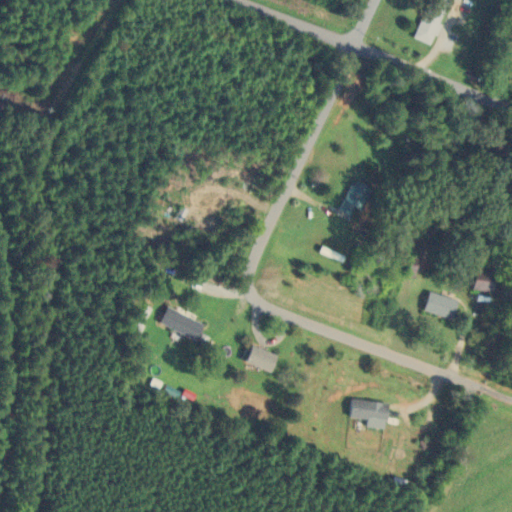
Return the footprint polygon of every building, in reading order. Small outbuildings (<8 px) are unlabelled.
[(447,0),(425,0),(409,37),(427,45),(447,0)] [(351,208),(356,211),(368,190),(350,180),(333,210),(346,217),(351,208)] [(466,289),(485,291),(488,265),(469,263),(466,289)] [(446,319),(452,300),(424,291),(418,311),(446,319)] [(191,341),(199,324),(162,306),(154,322),(191,341)] [(238,362),(264,374),(272,356),(246,345),(238,362)] [(382,422),(384,403),(347,399),(345,417),(382,422)]
